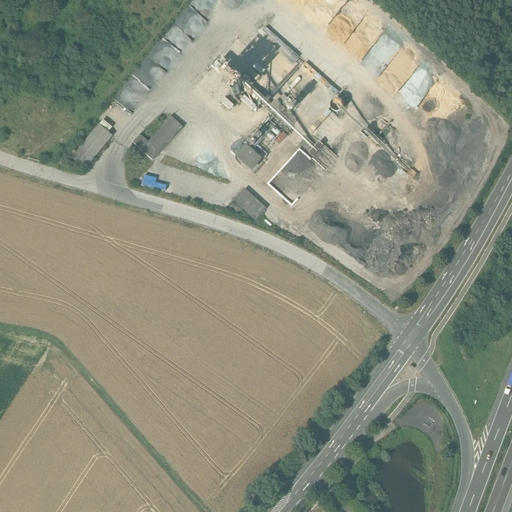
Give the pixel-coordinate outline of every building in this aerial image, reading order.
[(251,75),(255,79),(263,72),(255,62),(250,66),(255,72),(251,75)] [(171,117),(148,143),(140,136),(133,143),(152,160),(183,127),(171,117)] [(98,127),(71,159),(84,169),(111,137),(98,127)] [(258,160),(245,148),(237,158),(250,169),(258,160)] [(265,209),(243,190),(234,201),(256,220),(265,209)]
